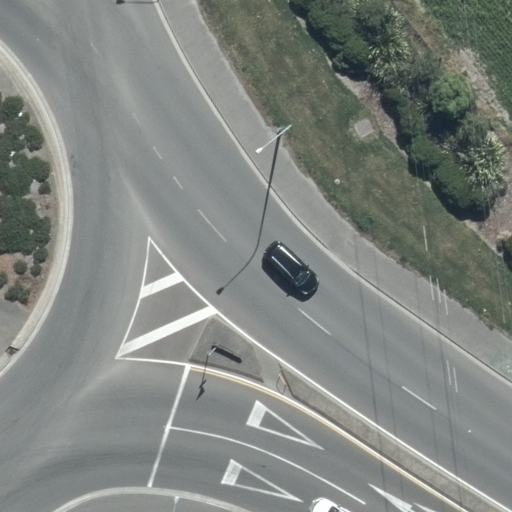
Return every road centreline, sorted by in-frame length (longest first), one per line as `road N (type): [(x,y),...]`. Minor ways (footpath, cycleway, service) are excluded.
road 1 (trunk): [(125,105),(239,256),(332,336),(511,456)]
road 2 (trunk): [(372,511),(225,437),(51,416)]
road 3 (trunk): [(125,105),(140,187),(133,271),(102,349),(51,416)]
road 4 (trunk): [(63,0),(86,27),(125,105)]
